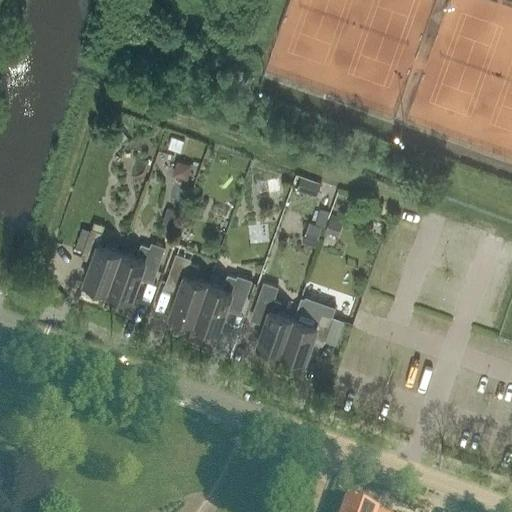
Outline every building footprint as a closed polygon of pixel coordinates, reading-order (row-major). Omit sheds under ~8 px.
[(182,152),(185,140),(174,137),(170,148),(182,152)] [(176,173),(191,176),(194,162),(178,159),(176,173)] [(317,195),(321,184),(302,178),(298,189),(317,195)] [(176,231),(182,212),(168,208),(162,226),(176,231)] [(109,291),(122,252),(99,244),(106,223),(93,218),(91,224),(93,224),(83,252),(94,256),(85,282),(109,291)] [(331,220),(327,231),(336,234),(340,223),(331,220)] [(311,223),(304,242),(316,246),(322,227),(311,223)] [(122,252),(109,291),(132,299),(140,278),(153,282),(165,247),(152,242),(150,247),(141,244),(137,257),(122,252)] [(195,321),(209,282),(185,274),(191,258),(176,253),(166,281),(181,286),(172,312),(195,321)] [(209,282),(195,321),(219,329),(228,303),(243,308),(252,280),(237,274),(237,277),(228,274),(223,287),(209,282)] [(259,343),(282,351),(294,317),(279,312),(283,303),(274,300),(278,287),(264,282),(254,312),(268,316),(259,343)] [(308,322),(294,317),(282,351),(306,359),(312,342),(323,346),(333,315),(322,311),(324,306),(315,303),(308,322)] [(343,511),(360,511),(357,511),(359,506),(347,501),(343,511)]
